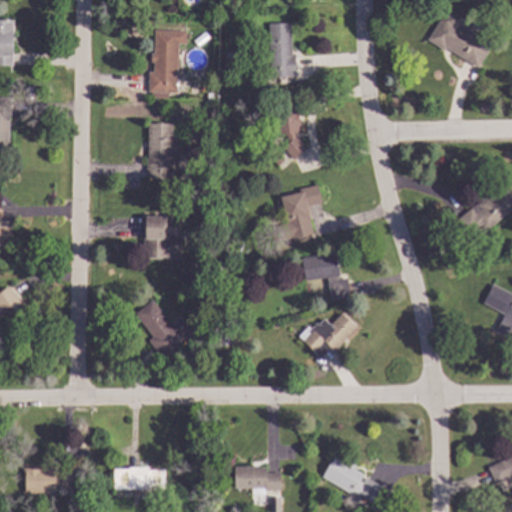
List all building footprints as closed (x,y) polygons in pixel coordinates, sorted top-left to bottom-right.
[(460,23),(459,24),(492,44),(477,68),(446,48),(444,51),(427,40),(444,13),(460,23)] [(12,66),(0,66),(0,20),(13,21),(12,66)] [(291,54),(294,54),(295,77),(270,78),(268,24),(290,23),(291,54)] [(186,44),(178,44),(177,93),(148,92),(149,72),(153,72),(153,62),(151,62),(151,52),(154,52),(154,30),(186,31),(186,44)] [(188,85),(183,90),(178,84),(183,80),(188,85)] [(10,115),(9,115),(8,149),(0,149),(0,98),(10,98),(10,115)] [(299,132),(295,133),(295,137),(296,136),(306,148),(293,160),(283,148),(287,143),(286,135),(278,136),(274,108),(296,105),(299,132)] [(172,139),(177,139),(177,154),(172,154),(172,179),(147,179),(147,124),(172,124),(172,139)] [(284,161),(278,166),(271,159),(277,153),(284,161)] [(210,182),(209,195),(189,194),(190,181),(210,182)] [(321,203),(305,207),(312,234),(291,239),(291,237),(273,242),(270,228),(288,223),(287,222),(286,222),(280,198),(300,193),(299,190),(316,185),(321,203)] [(511,196),(511,208),(485,231),(481,225),(468,236),(456,221),(484,197),(487,200),(503,186),(511,196)] [(209,202),(209,211),(198,210),(199,201),(209,202)] [(164,236),(180,236),(179,259),(145,259),(146,216),(165,216),(164,236)] [(0,227),(11,227),(11,245),(0,245),(0,227)] [(339,274),(346,273),(350,297),(330,300),(327,278),(305,281),(301,258),(336,253),(339,274)] [(243,288),(235,289),(234,279),(243,278),(243,288)] [(511,295),(511,339),(496,331),(504,315),(482,304),(492,285),(511,295)] [(22,306),(7,318),(6,316),(0,320),(0,291),(7,286),(22,306)] [(175,330),(186,321),(195,332),(162,358),(149,341),(153,338),(135,314),(152,301),(175,330)] [(356,327),(334,351),(330,347),(320,359),(313,353),(314,352),(298,337),(308,326),(311,329),(316,323),(318,325),(323,319),(330,326),(341,314),(356,327)] [(511,479),(509,481),(508,478),(495,484),(488,467),(511,455),(511,479)] [(389,491),(380,507),(353,491),(351,495),(321,477),(333,457),(389,491)] [(148,470),(164,470),(165,489),(151,489),(151,492),(145,499),(137,499),(137,489),(129,489),(129,496),(114,496),(114,469),(129,469),(129,468),(148,467),(148,470)] [(266,468),(266,473),(280,473),(280,491),(265,490),(265,495),(251,495),(251,488),(233,488),(234,467),(266,468)] [(55,474),(62,474),(62,470),(71,470),(71,489),(61,489),(61,485),(54,485),(54,493),(25,493),(26,469),(55,469),(55,474)] [(279,496),(279,504),(265,503),(265,495),(279,496)]
